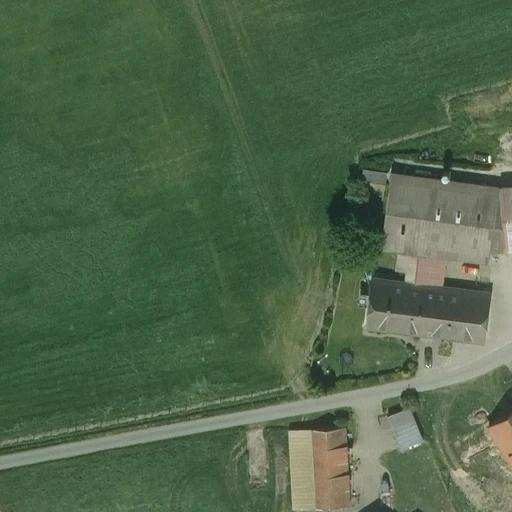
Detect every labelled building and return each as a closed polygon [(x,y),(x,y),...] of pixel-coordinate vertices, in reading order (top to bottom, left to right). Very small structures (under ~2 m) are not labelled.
[(368,166),(366,176),(390,180),(392,170),(368,166)] [(394,248),(420,252),(446,256),(489,261),(491,250),(499,188),(394,174),(388,217),(399,219),(394,248)] [(511,186),(499,188),(491,250),(511,248),(511,186)] [(416,284),(375,278),(369,326),(482,341),(488,293),(442,287),(446,256),(420,252),(416,284)] [(409,407),(387,415),(400,448),(422,439),(409,407)] [(511,409),(488,425),(511,460),(511,409)] [(344,428),(290,430),(294,507),(348,504),(344,428)]
